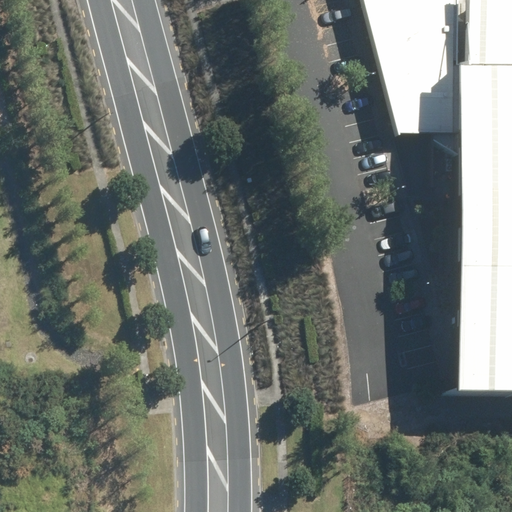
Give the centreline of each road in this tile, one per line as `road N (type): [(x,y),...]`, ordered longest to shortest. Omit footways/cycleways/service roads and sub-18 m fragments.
road 1 (tertiary): [(145,0),(230,341),(241,511)]
road 2 (tertiary): [(195,511),(179,352),(102,0)]
